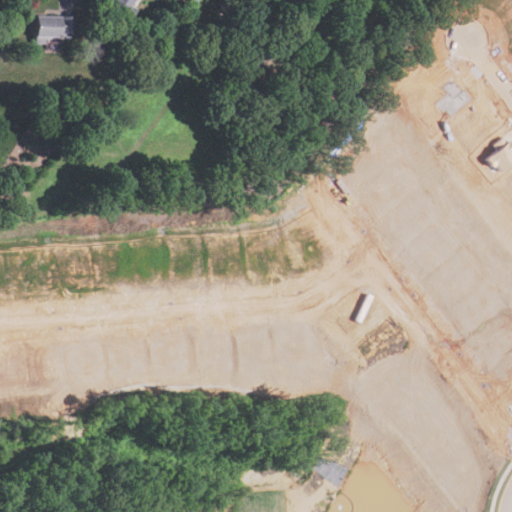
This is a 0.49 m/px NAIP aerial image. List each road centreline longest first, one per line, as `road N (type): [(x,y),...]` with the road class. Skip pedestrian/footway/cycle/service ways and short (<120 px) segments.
road 1 (residential): [(380,254),(306,302),(0,327)]
road 2 (residential): [(318,174),(511,423)]
